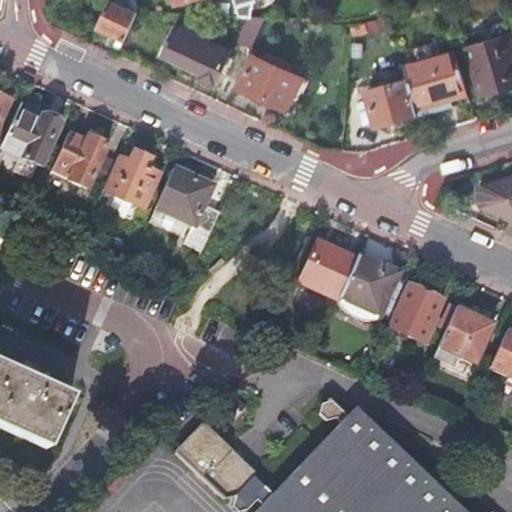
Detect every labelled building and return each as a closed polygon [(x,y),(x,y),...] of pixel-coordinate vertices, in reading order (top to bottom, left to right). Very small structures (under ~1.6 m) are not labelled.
[(98,29),(126,42),(139,14),(111,1),(98,29)] [(387,16),(365,23),(368,32),(369,35),(391,28),(387,16)] [(237,40),(251,47),(264,19),(247,17),(237,40)] [(304,22),(296,22),(295,31),(304,32),(304,22)] [(365,23),(351,27),(353,36),(368,32),(365,23)] [(164,56),(216,84),(231,51),(178,26),(164,56)] [(511,32),(467,45),(482,97),(511,88),(511,32)] [(455,101),(471,95),(459,52),(406,67),(409,80),(419,111),(435,106),(433,100),(452,94),(455,101)] [(277,106),(292,73),(253,55),(238,88),(251,94),(251,99),(277,106)] [(298,76),(292,73),(277,106),(281,109),(298,76)] [(378,127),(420,115),(419,111),(409,80),(368,92),(378,127)] [(0,123),(11,100),(0,94),(0,123)] [(435,106),(455,101),(452,94),(433,100),(435,106)] [(21,105),(1,148),(42,167),(62,124),(21,105)] [(69,175),(67,180),(88,189),(108,145),(69,133),(53,168),(69,175)] [(119,157),(103,192),(144,210),(160,173),(148,168),(151,159),(134,151),(129,161),(119,157)] [(53,168),(51,173),(67,180),(69,175),(53,168)] [(173,169),(155,208),(193,225),(184,243),(202,251),(219,212),(203,205),(211,186),(173,169)] [(484,206),(511,218),(511,177),(486,185),(484,206)] [(298,281),(338,300),(357,259),(317,241),(298,281)] [(338,300),(337,303),(342,310),(361,321),(380,322),(382,316),(390,320),(407,284),(399,281),(403,273),(360,253),(357,259),(338,300)] [(390,320),(387,326),(423,342),(443,300),(407,284),(390,320)] [(457,307),(438,348),(475,364),(494,323),(457,307)] [(511,331),(506,329),(489,368),(511,378),(511,331)] [(0,429),(46,450),(70,400),(0,367),(0,429)] [(204,424),(180,449),(177,452),(225,499),(237,497),(233,507),(238,511),(242,511),(248,511),(258,501),(263,506),(257,511),(457,511),(354,412),(273,495),(255,478),(252,481),(242,461),(204,424)]
